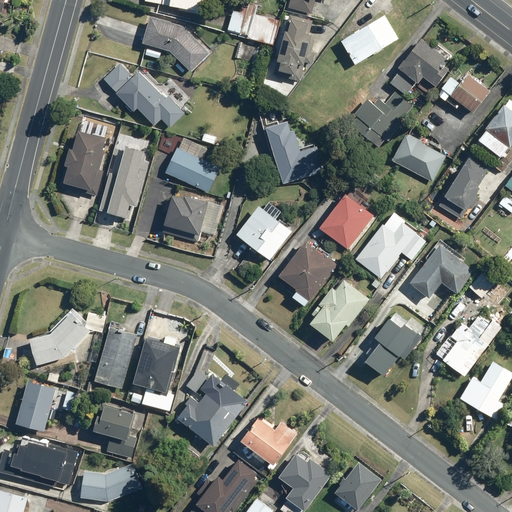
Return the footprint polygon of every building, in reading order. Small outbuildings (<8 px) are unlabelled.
[(144,0),(145,1),(202,12),(203,0),(144,0)] [(246,39),(272,46),(279,20),(255,14),(258,4),(243,0),(241,0),(238,12),(232,10),(227,30),(247,35),(246,39)] [(288,0),(286,7),(311,14),(315,0),(288,0)] [(128,10),(107,4),(105,13),(126,19),(128,10)] [(384,14),(339,41),(354,65),(398,38),(384,14)] [(288,15),(272,75),(298,82),(314,22),(288,15)] [(142,44),(168,51),(191,73),(210,53),(183,26),(149,17),(142,44)] [(453,63),(420,38),(397,68),(400,70),(390,83),(407,96),(421,77),(435,87),(453,63)] [(146,48),(144,54),(159,59),(161,53),(146,48)] [(119,62),(103,79),(120,96),(122,94),(154,126),(160,120),(169,129),(185,113),(167,96),(165,98),(138,71),(133,76),(119,62)] [(449,77),(436,94),(445,101),(448,96),(472,114),(489,92),(466,74),(459,84),(449,77)] [(387,141),(414,107),(395,92),(386,104),(377,97),(372,103),(366,98),(353,115),(358,118),(351,127),(378,147),(384,139),(387,141)] [(511,101),(509,99),(473,144),(496,163),(511,143),(511,101)] [(69,148),(58,185),(96,196),(104,169),(100,168),(111,128),(83,120),(80,130),(76,129),(71,149),(69,148)] [(285,120),(264,127),(282,184),(324,171),(316,147),(300,152),(293,129),(288,130),(285,120)] [(405,134),(391,161),(432,182),(446,155),(405,134)] [(182,136),(164,173),(208,194),(221,167),(203,159),(208,149),(182,136)] [(117,137),(98,210),(120,216),(125,197),(133,199),(147,145),(117,137)] [(467,157),(438,204),(460,218),(489,170),(467,157)] [(344,193),(319,228),(348,250),(374,215),(344,193)] [(198,242),(207,203),(171,194),(169,201),(165,200),(162,212),(166,213),(161,234),(198,242)] [(511,201),(504,195),(497,204),(511,214),(511,201)] [(257,205),(235,234),(269,260),(293,229),(278,217),(282,212),(268,202),(262,209),(257,205)] [(381,223),(354,259),(381,279),(401,253),(412,261),(426,242),(400,222),(393,232),(381,223)] [(291,298),(305,308),(337,265),(304,240),(276,277),(296,291),(291,298)] [(439,245),(411,283),(430,298),(441,282),(457,294),(474,271),(439,245)] [(485,268),(468,286),(482,298),(498,280),(485,268)] [(314,317),(308,324),(332,342),(345,325),(348,327),(369,300),(339,277),(310,314),(314,317)] [(502,284),(488,300),(495,307),(509,291),(502,284)] [(106,316),(88,312),(86,322),(72,309),(49,333),(28,339),(36,366),(65,358),(91,331),(102,333),(106,316)] [(435,355),(464,377),(501,327),(492,320),(490,322),(479,314),(469,327),(460,321),(435,355)] [(380,342),(365,363),(384,376),(399,356),(404,360),(421,337),(405,325),(402,329),(388,319),(375,338),(380,342)] [(108,326),(94,381),(123,389),(137,334),(108,326)] [(145,337),(132,384),(164,393),(173,362),(176,363),(180,347),(145,337)] [(472,375),(458,399),(499,422),(508,406),(499,401),(511,376),(511,371),(491,360),(481,379),(472,375)] [(198,369),(185,386),(194,393),(208,376),(198,369)] [(174,416),(213,446),(248,401),(212,373),(199,389),(204,394),(198,402),(190,395),(174,416)] [(27,381),(15,424),(44,432),(56,389),(27,381)] [(106,451),(131,458),(137,438),(127,435),(133,414),(103,405),(100,415),(95,413),(90,430),(110,436),(106,451)] [(272,466),(299,432),(282,419),(274,430),(257,417),(239,441),(272,466)] [(3,449),(0,460),(0,471),(64,490),(74,484),(83,453),(21,435),(16,453),(3,449)] [(280,509),(283,511),(303,511),(331,474),(298,449),(276,478),(291,488),(284,497),(287,499),(280,509)] [(189,511),(229,511),(258,474),(238,458),(222,479),(217,476),(212,482),(207,479),(197,493),(201,496),(189,511)] [(131,463),(103,474),(83,471),(79,497),(108,501),(141,488),(131,463)] [(336,493),(357,510),(381,479),(360,463),(336,493)] [(0,489),(0,511),(23,511),(28,497),(0,489)] [(256,498),(245,511),(272,511),(273,511),(256,498)]
